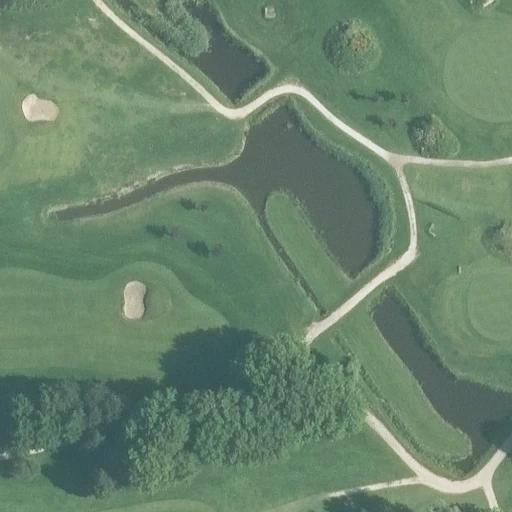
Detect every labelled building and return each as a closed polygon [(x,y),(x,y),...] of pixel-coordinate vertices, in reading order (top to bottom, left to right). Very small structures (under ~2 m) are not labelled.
[(475,0),(482,8),(493,0),(475,0)] [(275,8),(265,8),(265,20),(275,20),(275,8)] [(344,35),(361,60),(359,67),(360,68),(361,60),(364,58),(372,59),(364,58),(347,33),(349,25),(347,33),(346,33),(344,34),(344,35),(336,34),(344,35)] [(427,126),(428,126),(444,151),(443,151),(441,159),(442,159),(444,152),(447,150),(454,151),(454,150),(447,149),(446,149),(430,124),(431,124),(431,123),(433,116),(432,116),(430,123),(427,125),(420,124),(420,125),(427,126)] [(500,231),(511,249),(511,244),(503,230),(503,229),(505,222),(503,229),(502,229),(500,231),(492,230),(499,232),(500,232),(500,231)] [(440,226),(430,224),(428,236),(438,238),(440,226)] [(468,263),(458,263),(458,274),(468,274),(468,263)]
